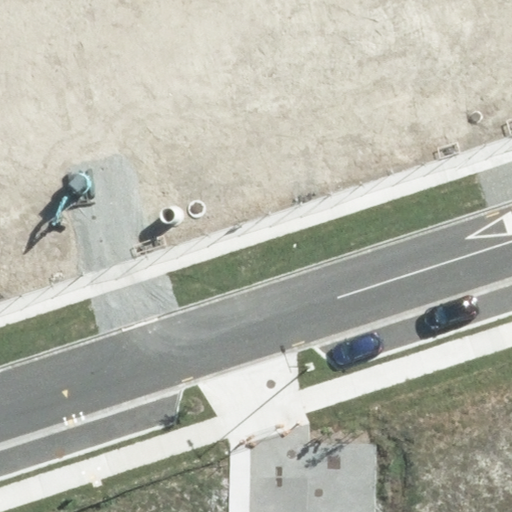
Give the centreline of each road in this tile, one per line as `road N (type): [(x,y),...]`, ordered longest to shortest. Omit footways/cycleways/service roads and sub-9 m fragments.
road 1 (residential): [(511,239),(238,320)]
road 2 (residential): [(238,320),(0,399)]
road 3 (residential): [(278,511),(272,412),(238,320)]
